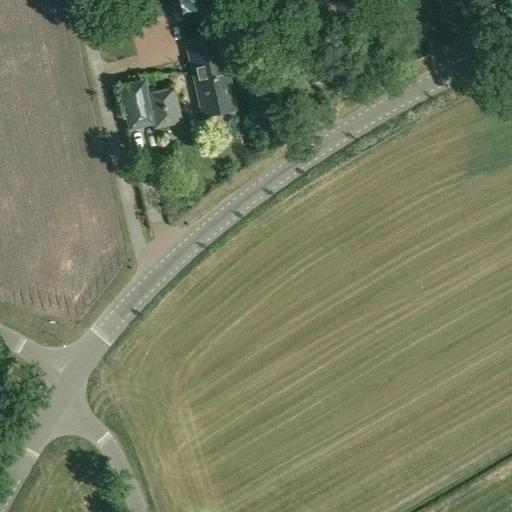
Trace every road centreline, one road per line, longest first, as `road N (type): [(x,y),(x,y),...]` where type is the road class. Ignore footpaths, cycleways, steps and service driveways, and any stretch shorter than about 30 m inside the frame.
road 1 (tertiary): [(62,393),(147,281),(312,145),(420,77),(511,42)]
road 2 (unknown): [(147,281),(111,189),(70,22)]
road 3 (unknown): [(312,145),(268,0)]
road 4 (unclassified): [(139,511),(115,456),(62,393)]
road 5 (tertiary): [(0,502),(62,393)]
